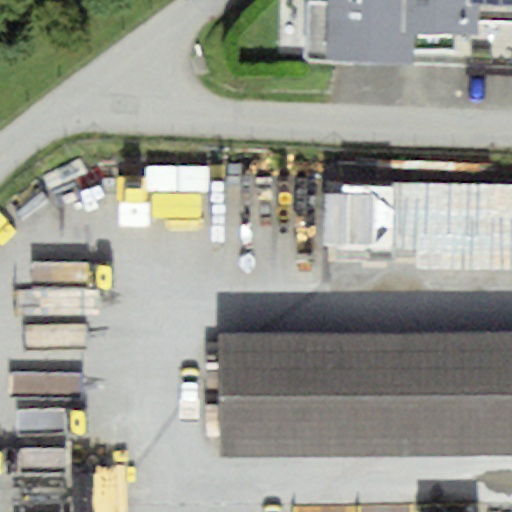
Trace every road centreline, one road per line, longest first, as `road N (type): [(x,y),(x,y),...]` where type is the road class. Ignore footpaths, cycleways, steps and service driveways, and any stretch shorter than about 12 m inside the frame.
road 1 (residential): [(511,128),(158,113),(126,100),(101,75)]
road 2 (residential): [(0,159),(101,75)]
road 3 (residential): [(101,75),(205,0)]
